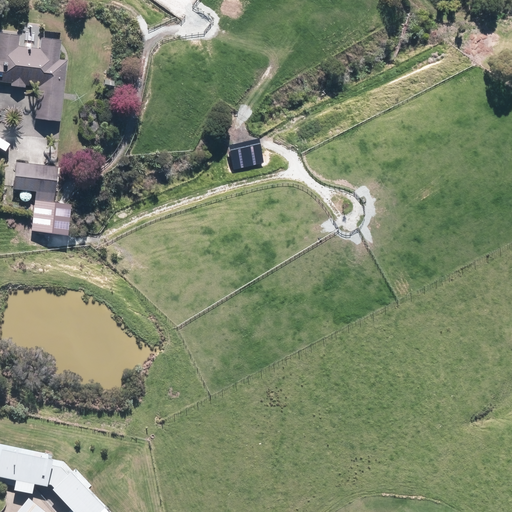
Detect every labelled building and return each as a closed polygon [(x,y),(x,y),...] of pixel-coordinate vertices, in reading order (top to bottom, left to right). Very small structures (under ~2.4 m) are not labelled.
[(21,33),(1,31),(0,36),(0,80),(12,82),(12,84),(27,86),(27,84),(40,85),(40,86),(37,117),(62,120),(68,58),(61,58),(63,38),(44,35),(42,48),(20,45),(21,33)] [(116,80),(106,78),(104,88),(114,90),(116,80)] [(225,133),(233,118),(223,113),(215,128),(225,133)] [(36,200),(55,202),(59,178),(60,165),(17,160),(13,186),(37,189),(36,200)] [(52,484),(54,487),(53,488),(75,511),(111,511),(72,471),(69,473),(62,466),(54,465),(55,458),(3,448),(0,463),(0,476),(17,479),(15,489),(34,493),(35,483),(49,486),(49,484),(52,484)] [(17,511),(48,511),(29,497),(17,511)]
